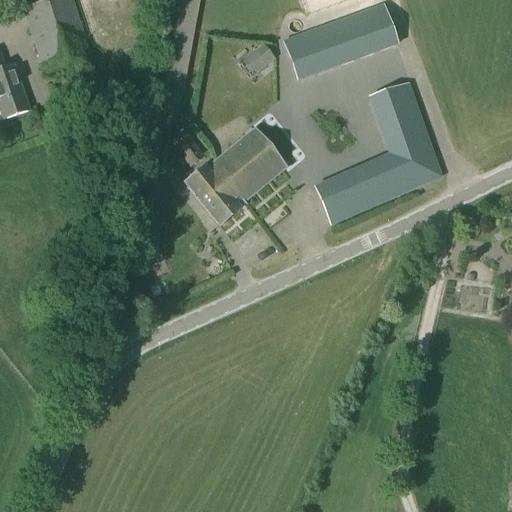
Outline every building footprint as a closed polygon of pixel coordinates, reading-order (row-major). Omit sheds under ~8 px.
[(71,0),(53,0),(22,10),(21,10),(42,75),(90,59),(71,0)] [(178,0),(162,89),(182,92),(199,0),(178,0)] [(382,8),(282,44),(297,83),(396,47),(382,8)] [(273,61),(262,48),(248,60),(259,73),(273,61)] [(0,58),(0,111),(3,121),(29,113),(13,66),(4,69),(0,58)] [(70,121),(106,107),(97,84),(60,97),(70,121)] [(388,157),(314,191),(330,227),(405,194),(440,179),(407,87),(368,100),(388,157)] [(253,131),(216,161),(227,175),(223,178),(243,204),(285,171),(253,131)] [(203,160),(182,133),(170,143),(190,170),(203,160)] [(206,166),(183,184),(218,228),(240,210),(238,208),(243,204),(223,178),(227,175),(216,161),(207,168),(206,166)]
